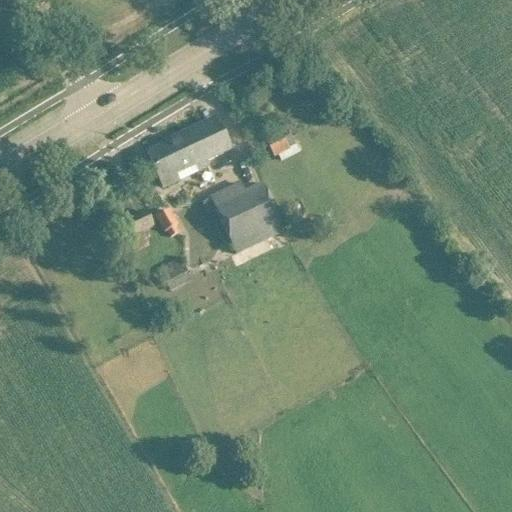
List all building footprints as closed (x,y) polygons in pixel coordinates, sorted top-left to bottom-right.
[(229,152),(216,123),(147,155),(163,189),(178,182),(176,176),(229,152)] [(270,141),(278,163),(301,154),(292,132),(270,141)] [(237,257),(285,234),(262,187),(245,195),(241,186),(210,201),(237,257)] [(169,212),(155,220),(163,236),(176,228),(169,212)] [(152,228),(146,214),(122,225),(128,239),(152,228)] [(158,270),(165,284),(187,274),(180,260),(158,270)]
